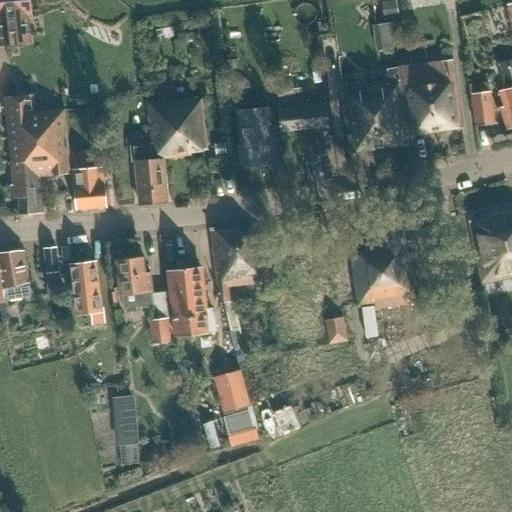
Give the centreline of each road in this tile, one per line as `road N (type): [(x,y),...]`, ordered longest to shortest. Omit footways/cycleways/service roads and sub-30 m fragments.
road 1 (residential): [(0,233),(160,219),(511,161)]
road 2 (track): [(118,511),(384,409)]
